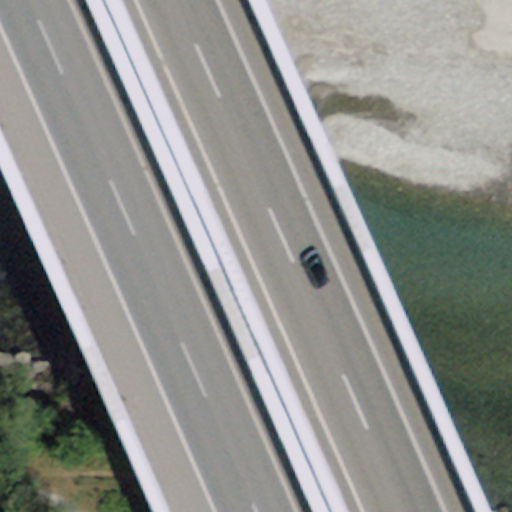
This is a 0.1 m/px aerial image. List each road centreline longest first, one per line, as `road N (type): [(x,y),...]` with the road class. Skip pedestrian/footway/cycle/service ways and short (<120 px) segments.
road 1 (motorway): [(398,511),(173,0)]
road 2 (motorway): [(25,0),(250,511)]
